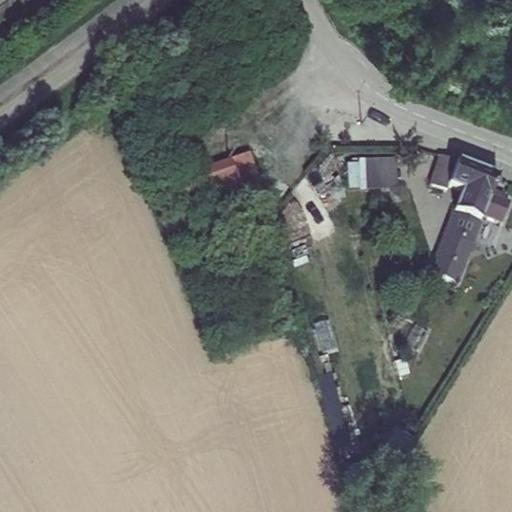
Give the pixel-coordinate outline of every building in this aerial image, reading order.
[(249,156),(152,190),(167,236),(176,233),(181,245),(191,242),(175,203),(218,185),(228,212),(267,198),(260,177),(257,177),(249,156)] [(427,276),(458,288),(483,221),(501,228),(510,205),(503,203),(493,199),(494,194),(498,179),(439,156),(428,187),(445,195),(446,192),(460,197),(454,215),(452,214),(427,276)] [(395,162),(363,163),(363,164),(364,194),(397,192),(395,162)] [(364,194),(363,164),(358,164),(358,166),(346,167),(348,192),(360,192),(360,194),(364,194)] [(505,198),(494,194),(493,199),(503,203),(505,198)] [(415,328),(403,349),(418,357),(429,336),(415,328)]
